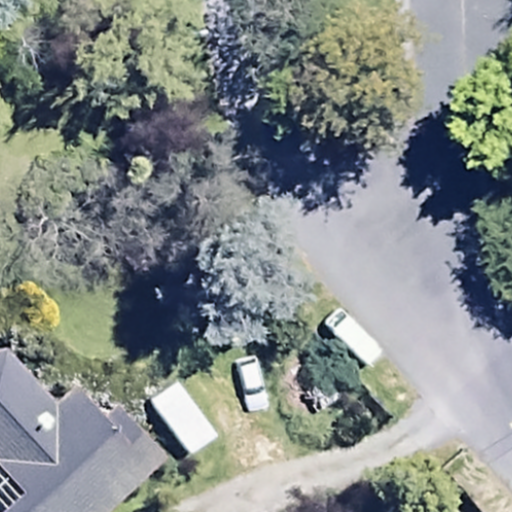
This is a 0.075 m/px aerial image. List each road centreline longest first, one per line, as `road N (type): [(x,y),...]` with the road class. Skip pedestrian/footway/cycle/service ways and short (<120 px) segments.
road 1 (residential): [(442,330),(304,177),(252,41),(257,0)]
road 2 (residential): [(433,0),(442,330)]
